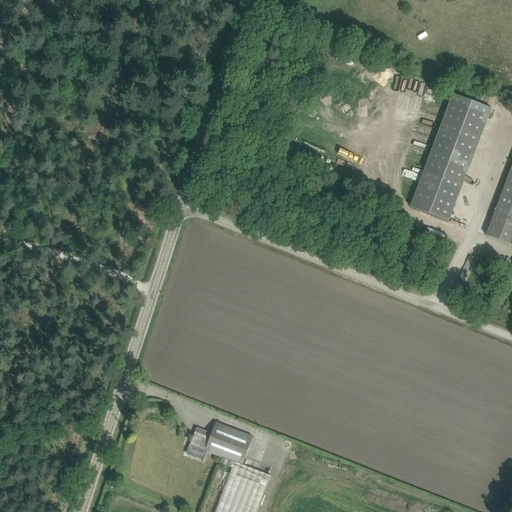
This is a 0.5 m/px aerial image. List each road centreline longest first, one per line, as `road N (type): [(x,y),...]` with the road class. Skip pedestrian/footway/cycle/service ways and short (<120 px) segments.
road 1 (unclassified): [(511,336),(181,205)]
road 2 (tertiary): [(80,511),(181,205)]
road 3 (tertiary): [(181,205),(250,0)]
road 4 (track): [(0,231),(153,290)]
road 5 (track): [(54,0),(6,154)]
